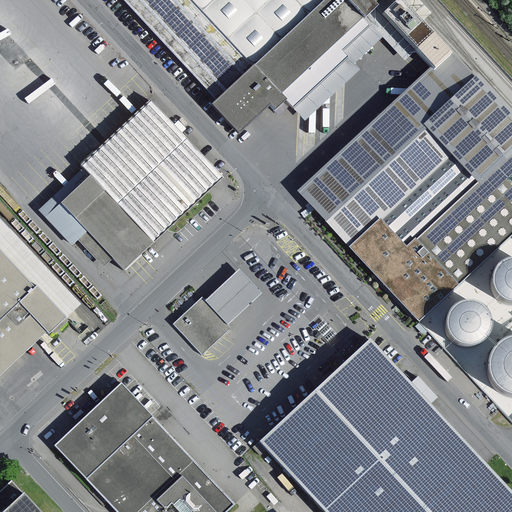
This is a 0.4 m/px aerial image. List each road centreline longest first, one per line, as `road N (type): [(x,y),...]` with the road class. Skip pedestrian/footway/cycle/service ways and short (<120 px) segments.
road 1 (residential): [(262,196),(511,455)]
road 2 (residential): [(262,196),(8,440)]
road 3 (residential): [(81,0),(262,196)]
